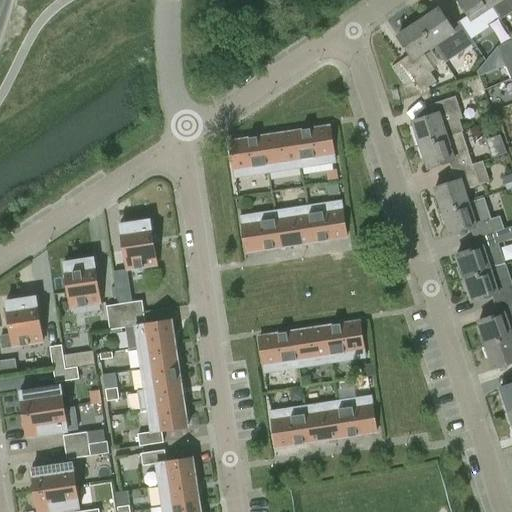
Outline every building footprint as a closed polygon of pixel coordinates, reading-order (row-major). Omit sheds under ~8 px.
[(455,0),(467,16),(458,22),(473,44),(474,44),(471,39),(489,28),(487,25),(498,18),(500,21),(500,20),(486,0),(455,0)] [(511,0),(486,0),(500,20),(511,12),(511,0)] [(417,23),(433,47),(443,40),(455,57),(473,44),(458,22),(451,27),(438,8),(417,23)] [(429,49),(433,47),(417,23),(396,37),(409,56),(401,61),(421,92),(436,83),(430,73),(435,70),(434,69),(440,64),(429,49)] [(501,55),(511,79),(511,78),(511,40),(497,47),(490,56),(492,59),(501,55)] [(420,146),(461,132),(463,131),(459,119),(462,118),(455,97),(429,106),(432,116),(412,122),(420,146)] [(294,132),(300,168),(334,163),(328,127),(294,132)] [(262,137),(267,173),(300,168),(294,132),(262,137)] [(461,132),(420,146),(427,170),(449,163),(452,172),(483,162),(482,161),(472,164),(461,132)] [(234,178),(267,173),(262,137),(228,142),(234,178)] [(506,154),(501,139),(489,143),(494,158),(506,154)] [(441,213),(483,199),(483,198),(468,203),(464,190),(479,186),(479,185),(489,182),(483,162),(452,172),(454,181),(433,188),(441,213)] [(326,181),(336,179),(334,169),(324,171),(326,181)] [(508,191),(511,189),(511,173),(502,177),(508,191)] [(338,194),(336,185),(326,187),(327,195),(338,194)] [(490,219),(483,199),(441,213),(449,237),(470,230),(473,239),(504,228),(500,216),(490,219)] [(306,207),(312,243),(345,238),(340,202),(306,207)] [(273,212),(279,248),(312,243),(306,207),(273,212)] [(245,254),(279,248),(273,212),(240,218),(245,254)] [(148,220),(119,225),(126,270),(155,266),(148,220)] [(504,228),(473,239),(476,248),(455,255),(463,279),(490,270),(505,265),(498,243),(511,238),(511,226),(504,229),(504,228)] [(99,304),(92,259),(62,263),(69,309),(99,304)] [(490,270),(463,279),(471,303),(492,296),(495,305),(511,299),(511,287),(509,278),(494,283),(490,270)] [(9,334),(1,335),(3,348),(11,347),(11,348),(41,343),(34,298),(4,302),(9,334)] [(477,322),(485,346),(511,337),(511,336),(511,299),(495,305),(498,314),(477,322)] [(117,306),(119,318),(142,314),(140,302),(117,306)] [(120,330),(119,318),(117,306),(105,307),(108,331),(120,330)] [(142,314),(119,318),(120,330),(134,327),(137,349),(174,343),(170,322),(144,326),(142,314)] [(358,322),(324,327),(330,363),(364,358),(358,322)] [(330,363),(324,327),(292,332),(297,368),(330,363)] [(264,373),(297,368),(292,332),(258,337),(264,373)] [(511,363),(511,336),(511,337),(485,346),(493,370),(511,363)] [(140,370),(177,364),(174,343),(137,349),(140,370)] [(54,371),(66,369),(64,356),(62,346),(51,347),(54,371)] [(92,351),(64,356),(66,369),(77,368),(94,365),(92,351)] [(144,391),(180,385),(177,364),(140,370),(144,391)] [(365,366),(356,379),(367,377),(372,377),(370,364),(365,365),(365,366)] [(77,368),(66,369),(54,371),(56,383),(79,379),(77,368)] [(106,397),(118,395),(115,374),(103,376),(105,390),(106,397)] [(302,387),(312,385),(311,379),(307,376),(301,377),(302,387)] [(507,412),(511,410),(511,383),(499,388),(507,412)] [(136,392),(139,413),(184,406),(180,385),(144,391),(136,392)] [(22,415),(63,409),(59,386),(18,392),(22,415)] [(290,389),(291,395),(296,398),(302,398),(300,388),(290,389)] [(370,397),(336,402),(342,438),(375,433),(370,397)] [(342,438),(336,402),(303,407),(309,443),(342,438)] [(184,406),(139,413),(147,412),(150,433),(137,435),(139,447),(162,443),(161,431),(187,427),(184,406)] [(275,449),(309,443),(303,407),(270,413),(275,449)] [(66,432),(63,409),(22,415),(25,438),(66,432)] [(65,448),(89,444),(87,433),(64,436),(65,448)] [(108,442),(89,444),(65,448),(67,459),(110,453),(108,442)] [(159,487),(195,481),(192,459),(165,463),(163,451),(140,455),(142,467),(155,465),(159,487)] [(30,469),(34,492),(74,486),(71,463),(30,469)] [(159,487),(162,507),(198,502),(195,481),(159,487)] [(74,486),(34,492),(36,511),(57,511),(78,509),(74,486)] [(116,493),(118,511),(130,511),(127,491),(116,493)] [(199,511),(198,502),(162,507),(162,511),(199,511)]
